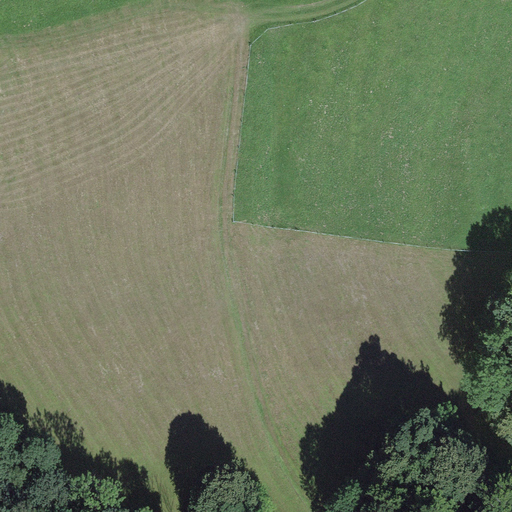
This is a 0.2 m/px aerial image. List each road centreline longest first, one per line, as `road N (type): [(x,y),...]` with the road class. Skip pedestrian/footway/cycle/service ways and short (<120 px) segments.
road 1 (track): [(0,46),(166,0)]
road 2 (track): [(210,0),(301,14),(354,0)]
